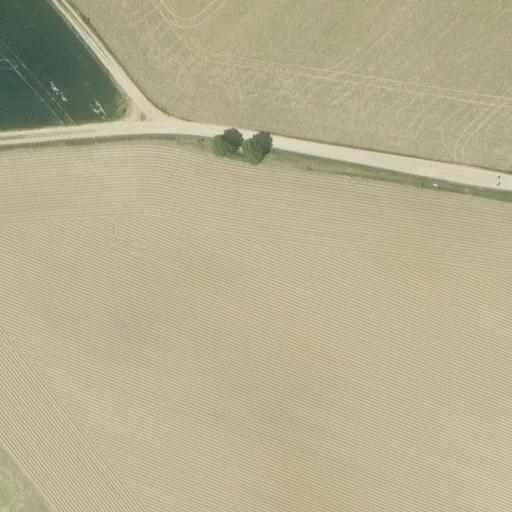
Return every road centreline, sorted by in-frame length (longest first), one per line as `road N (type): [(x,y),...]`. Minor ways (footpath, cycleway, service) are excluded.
road 1 (track): [(170,127),(511,174)]
road 2 (track): [(0,136),(170,127)]
road 3 (track): [(170,127),(62,0)]
